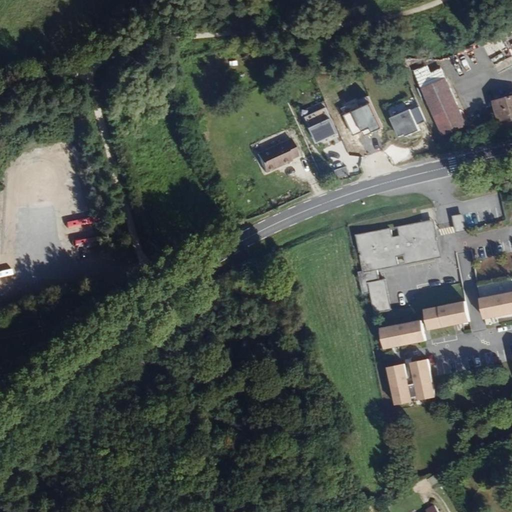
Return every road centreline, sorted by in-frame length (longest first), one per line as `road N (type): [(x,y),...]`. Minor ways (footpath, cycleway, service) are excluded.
road 1 (primary): [(0,430),(152,296),(264,227),(381,182),(511,152)]
road 2 (track): [(85,65),(147,42),(350,26),(444,0)]
road 3 (track): [(0,99),(85,65),(152,296)]
road 4 (track): [(0,336),(89,304),(131,313)]
